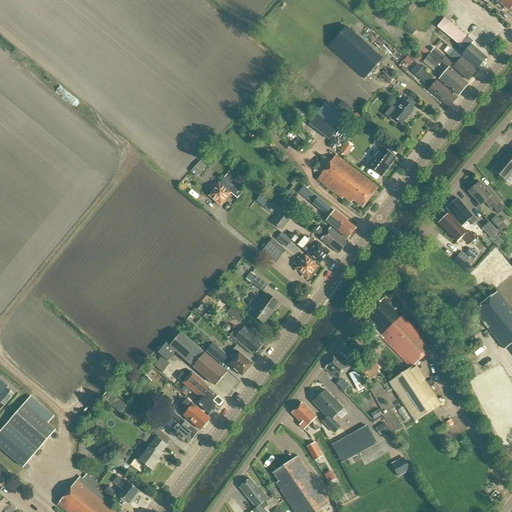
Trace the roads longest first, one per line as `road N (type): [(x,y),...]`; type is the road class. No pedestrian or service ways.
road 1 (tertiary): [(159,511),(507,52)]
road 2 (unclassified): [(216,511),(511,120)]
road 3 (unknown): [(318,297),(211,209)]
